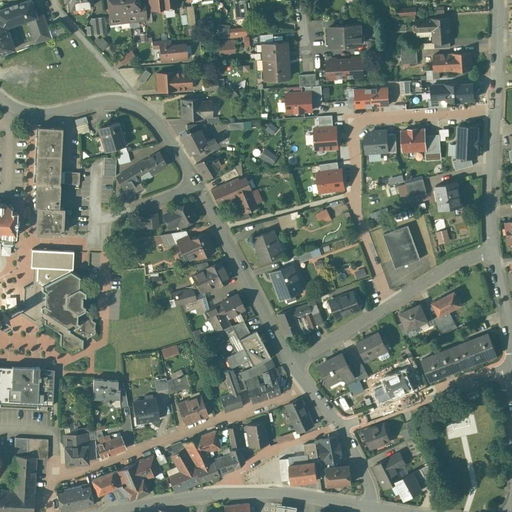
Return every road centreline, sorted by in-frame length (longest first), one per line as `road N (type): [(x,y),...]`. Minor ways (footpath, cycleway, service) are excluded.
road 1 (residential): [(494,110),(354,127),(357,212),(392,303)]
road 2 (residential): [(53,481),(304,383)]
road 3 (residential): [(197,185),(138,102),(38,112),(0,95)]
road 4 (residential): [(293,365),(197,185)]
road 5 (residential): [(341,425),(511,370)]
road 6 (residential): [(197,185),(96,222),(97,162)]
road 7 (tertiary): [(225,492),(276,491),(369,507)]
road 8 (residential): [(494,110),(492,250)]
